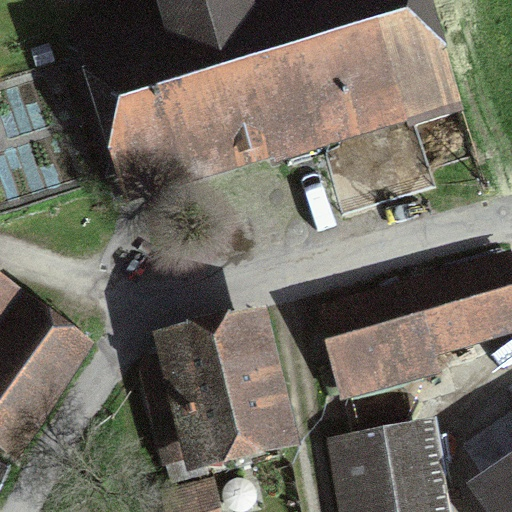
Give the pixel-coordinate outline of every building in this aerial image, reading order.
[(153,0),(157,11),(73,36),(118,209),(461,117),(426,0),(153,0)] [(511,266),(511,263),(316,317),(337,392),(511,342),(511,266)] [(0,349),(27,313),(0,292),(0,349)] [(27,313),(0,349),(0,449),(17,462),(93,361),(27,313)] [(264,323),(143,352),(177,492),(298,463),(264,323)] [(451,511),(439,432),(335,453),(342,511),(451,511)] [(511,511),(511,470),(489,487),(506,511),(511,511)] [(215,511),(211,493),(168,504),(170,511),(215,511)]
